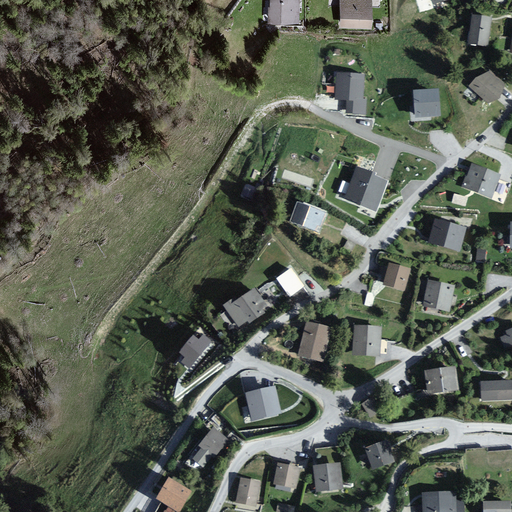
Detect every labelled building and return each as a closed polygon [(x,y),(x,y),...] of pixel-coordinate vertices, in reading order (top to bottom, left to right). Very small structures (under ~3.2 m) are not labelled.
[(297,24),(296,0),(266,0),(267,6),(266,6),(265,24),(297,24)] [(368,29),(368,0),(336,0),(336,28),(368,29)] [(490,21),(470,18),(466,47),(486,49),(490,21)] [(335,71),(335,98),(346,98),(346,113),(367,113),(367,98),(365,98),(365,71),(335,71)] [(475,79),(467,88),(491,111),(499,102),(506,86),(489,72),(475,79)] [(437,90),(412,91),(414,120),(439,118),(437,90)] [(356,165),(345,198),(378,210),(389,177),(356,165)] [(461,189),(489,200),(498,177),(470,166),(461,189)] [(465,204),(467,196),(454,194),(453,201),(465,204)] [(324,214),(297,205),(290,224),(317,233),(324,214)] [(428,245),(459,253),(464,230),(434,223),(428,245)] [(277,277),(291,295),(306,284),(292,265),(277,277)] [(410,271),(387,265),(381,289),(404,295),(410,271)] [(453,287),(426,282),(421,310),(448,315),(453,287)] [(229,302),(222,307),(237,329),(246,322),(248,325),(263,314),(261,311),(266,308),(253,289),(230,305),(229,302)] [(329,329),(304,324),(296,359),(322,365),(329,329)] [(381,328),(351,326),(349,357),(379,359),(381,328)] [(511,328),(497,334),(503,350),(511,346),(511,328)] [(189,371),(210,343),(195,332),(174,359),(189,371)] [(454,368),(423,372),(426,398),(457,395),(454,368)] [(511,381),(477,384),(478,403),(511,400),(511,381)] [(245,391),(251,419),(282,413),(277,385),(245,391)] [(376,396),(363,400),(369,414),(381,410),(376,396)] [(227,441),(213,429),(196,447),(200,450),(191,460),(201,469),(227,441)] [(387,440),(363,449),(371,470),(395,462),(387,440)] [(511,464),(511,448),(488,449),(488,465),(511,464)] [(298,468),(276,464),(272,486),(294,490),(298,468)] [(339,464),(312,467),(315,493),(342,490),(339,464)] [(179,511),(191,492),(168,479),(155,502),(171,511),(179,511)] [(259,482),(239,479),(235,504),(255,508),(259,482)] [(456,511),(456,493),(420,494),(420,511),(456,511)] [(510,502),(481,502),(481,511),(511,511),(511,510),(510,511),(510,502)]
